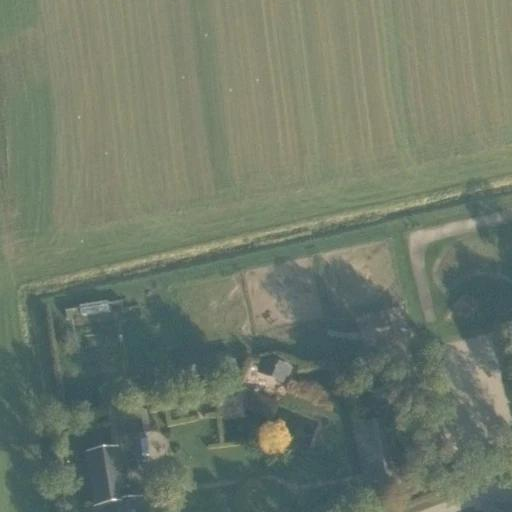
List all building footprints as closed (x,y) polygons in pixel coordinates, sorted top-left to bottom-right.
[(231,352),(182,362),(185,378),(235,368),(231,352)] [(265,360),(260,372),(284,382),(289,370),(265,360)] [(249,393),(243,407),(269,417),(275,404),(249,393)] [(144,435),(150,434),(146,411),(140,412),(144,435)] [(412,491),(396,418),(352,428),(367,501),(412,491)] [(124,501),(116,450),(82,455),(91,507),(107,505),(108,511),(140,511),(138,499),(124,501)]
